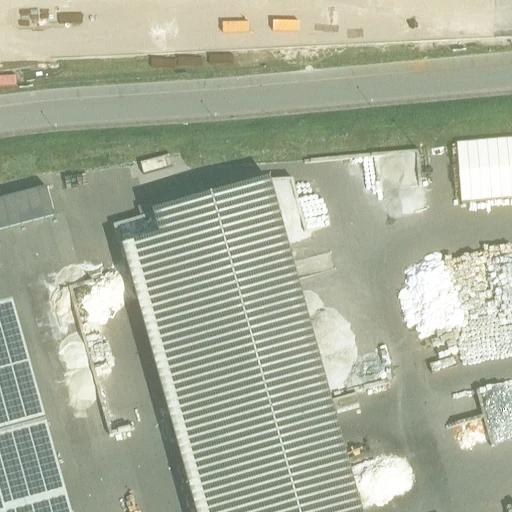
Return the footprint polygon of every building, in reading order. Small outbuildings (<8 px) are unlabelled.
[(316,72),(265,74),(265,83),(317,81),(316,72)] [(511,137),(457,142),(461,205),(511,200),(511,137)] [(361,511),(269,183),(155,215),(163,242),(124,253),(196,511),(361,511)] [(0,231),(53,218),(46,187),(0,198),(0,231)] [(72,511),(15,307),(0,311),(0,511),(72,511)]
